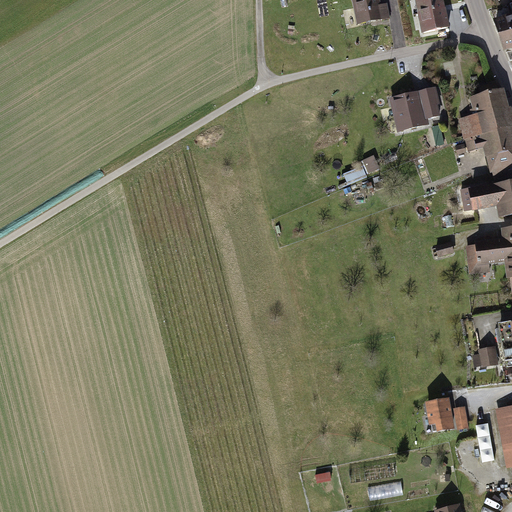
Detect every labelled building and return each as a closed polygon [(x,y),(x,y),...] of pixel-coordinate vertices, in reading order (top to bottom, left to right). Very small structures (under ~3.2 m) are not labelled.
[(355,0),(361,23),(369,21),(372,17),(380,15),(382,22),(390,20),(387,4),(378,5),(378,3),(376,2),(375,0),(355,0)] [(441,0),(416,0),(424,33),(448,28),(445,12),(446,11),(445,5),(442,5),(441,0)] [(511,14),(493,20),(504,50),(511,47),(511,1),(508,3),(511,14)] [(482,96),(474,98),(477,108),(475,109),(476,111),(478,111),(479,116),(461,121),(466,138),(469,137),(509,126),(499,91),(495,82),(479,86),(482,96)] [(435,89),(392,99),(396,118),(400,118),(402,130),(427,124),(425,118),(439,115),(436,104),(439,104),(435,89)] [(439,126),(434,127),(438,144),(444,143),(439,126)] [(511,140),(509,126),(469,137),(472,150),(486,147),(488,157),(511,150),(511,140)] [(464,145),(456,146),(458,154),(466,152),(464,145)] [(511,150),(488,157),(493,180),(511,175),(511,150)] [(345,173),(350,184),(369,177),(365,165),(345,173)] [(511,182),(469,191),(473,210),(497,205),(500,217),(511,214),(511,182)] [(511,228),(503,230),(504,239),(506,260),(511,259),(511,228)] [(487,262),(506,260),(504,239),(476,243),(477,246),(467,247),(470,274),(489,272),(487,262)] [(454,253),(451,243),(435,247),(438,258),(454,253)] [(511,321),(498,324),(501,343),(505,362),(511,360),(511,321)] [(495,348),(480,351),(483,367),(498,364),(495,348)] [(448,398),(426,403),(432,433),(454,429),(448,398)] [(511,406),(496,409),(506,470),(511,468),(511,406)] [(465,408),(455,410),(459,431),(469,429),(465,408)] [(490,436),(465,440),(468,453),(480,450),(482,463),(494,461),(490,436)]
